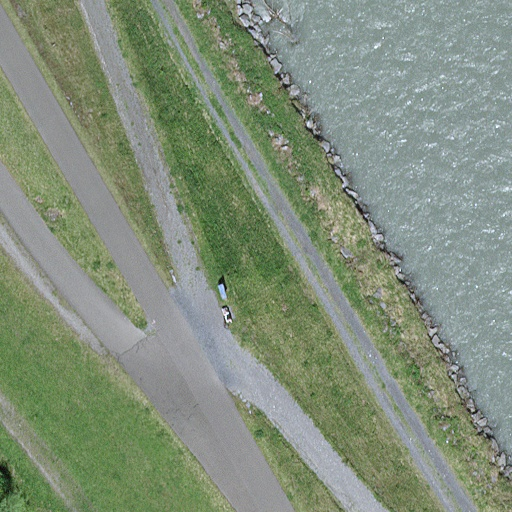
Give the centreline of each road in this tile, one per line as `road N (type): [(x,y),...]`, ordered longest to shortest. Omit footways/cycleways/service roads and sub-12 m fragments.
road 1 (track): [(456,511),(388,416),(160,0)]
road 2 (track): [(0,36),(275,511)]
road 3 (track): [(184,358),(192,270),(94,0)]
road 4 (track): [(0,186),(126,357),(152,366),(184,358)]
road 5 (track): [(368,511),(256,380),(184,358)]
road 6 (track): [(86,511),(0,403)]
